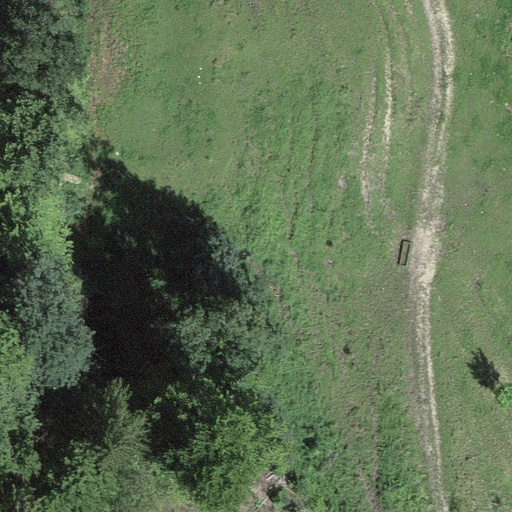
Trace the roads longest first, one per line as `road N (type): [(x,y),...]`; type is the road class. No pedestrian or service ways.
road 1 (track): [(439,0),(450,80),(423,238),(417,357),(435,511)]
road 2 (track): [(439,136),(511,289)]
